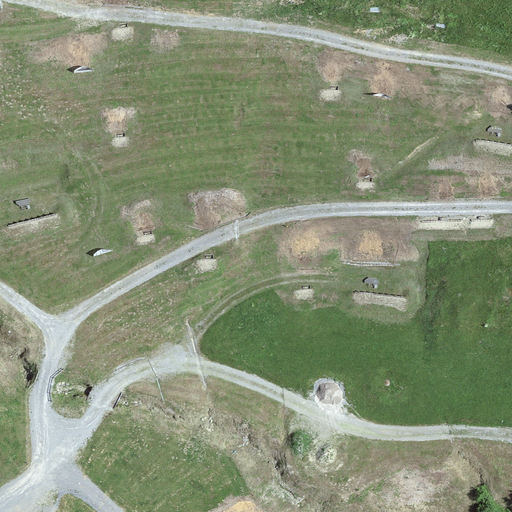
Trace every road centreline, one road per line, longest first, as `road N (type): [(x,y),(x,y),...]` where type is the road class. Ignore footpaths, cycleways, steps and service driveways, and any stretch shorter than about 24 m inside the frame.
road 1 (track): [(511,210),(285,214),(229,230),(113,289),(77,317),(76,333),(95,342),(146,343),(166,356),(116,384),(59,460),(0,501)]
road 2 (track): [(22,0),(305,36),(511,76)]
road 3 (track): [(511,436),(370,430),(166,356)]
